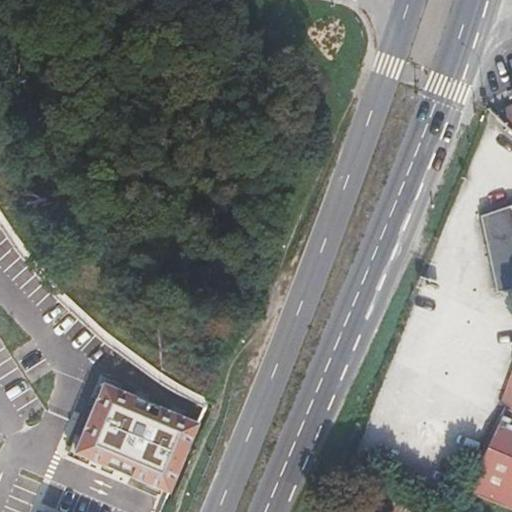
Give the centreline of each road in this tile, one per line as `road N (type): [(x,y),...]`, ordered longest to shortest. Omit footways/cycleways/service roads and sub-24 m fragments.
road 1 (primary): [(395,44),(217,511)]
road 2 (primary): [(267,511),(442,87)]
